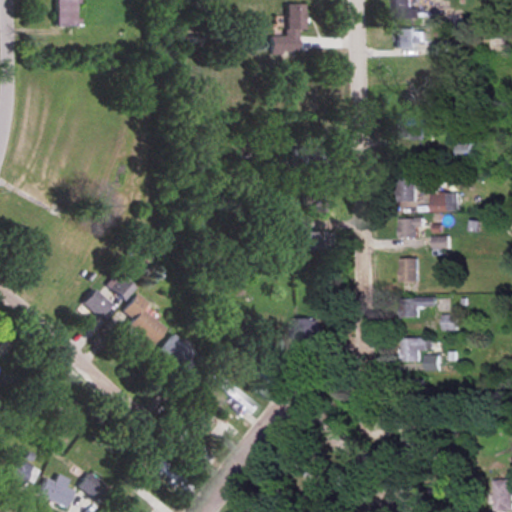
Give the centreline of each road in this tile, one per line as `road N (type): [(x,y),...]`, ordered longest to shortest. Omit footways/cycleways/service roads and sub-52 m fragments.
road 1 (residential): [(367,428),(358,0)]
road 2 (residential): [(0,294),(144,422)]
road 3 (residential): [(428,511),(288,403)]
road 4 (residential): [(0,162),(14,87),(11,0)]
road 5 (residential): [(196,511),(288,403)]
